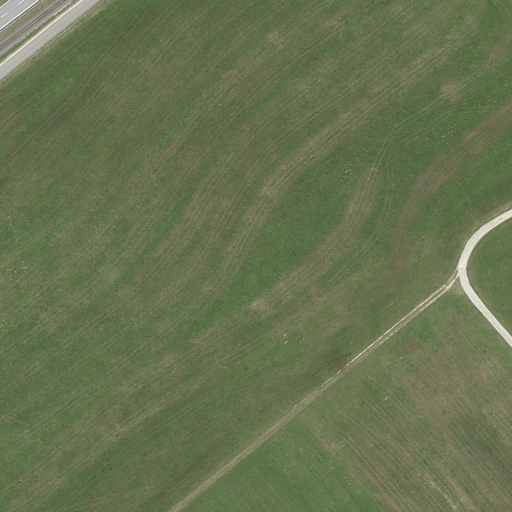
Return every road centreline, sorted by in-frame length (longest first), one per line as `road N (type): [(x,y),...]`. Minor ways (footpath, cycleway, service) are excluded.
road 1 (track): [(176,511),(463,272)]
road 2 (track): [(511,348),(463,282),(467,253),(487,228),(511,216)]
